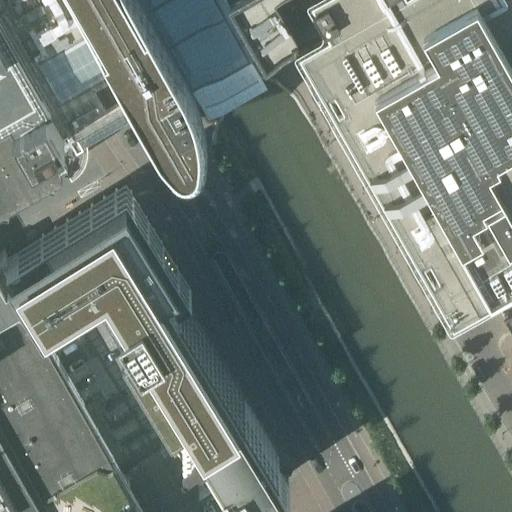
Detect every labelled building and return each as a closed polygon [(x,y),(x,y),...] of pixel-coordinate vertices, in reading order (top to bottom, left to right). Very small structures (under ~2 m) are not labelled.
[(0,0),(0,203),(61,169),(58,163),(67,166),(70,171),(70,172),(73,170),(75,168),(78,166),(80,163),(82,161),(83,158),(85,155),(86,152),(87,149),(87,145),(87,142),(87,139),(86,136),(85,132),(84,129),(83,127),(77,130),(68,128),(67,127),(72,124),(41,69),(18,29),(1,0),(0,0)] [(180,134),(182,133),(184,132),(186,131),(190,128),(192,124),(193,120),(210,111),(190,77),(190,75),(188,70),(187,67),(223,47),(257,28),(241,0),(1,0),(18,29),(41,69),(72,124),(67,127),(68,128),(77,130),(83,126),(113,112),(142,93),(159,123),(161,126),(163,128),(164,129),(167,135),(170,133),(174,134),(175,134),(180,134)] [(511,0),(286,0),(292,11),(450,287),(484,267),(508,309),(511,316),(511,0)] [(113,271),(131,300),(176,273),(177,273),(139,212),(138,211),(133,213),(132,212),(132,211),(133,210),(133,209),(133,208),(133,207),(133,206),(133,205),(133,204),(133,203),(133,202),(132,201),(132,200),(132,199),(131,198),(130,198),(130,197),(129,196),(128,195),(127,195),(126,194),(124,194),(124,193),(122,193),(120,193),(118,193),(116,194),(114,195),(113,196),(111,197),(110,199),(109,201),(108,203),(108,205),(108,206),(106,207),(104,201),(103,202),(5,262),(6,262),(17,280),(18,283),(32,306),(40,320),(60,308),(87,292),(72,267),(91,255),(104,277),(113,271)] [(0,511),(139,511),(128,493),(129,493),(128,492),(112,464),(111,462),(96,437),(97,437),(96,435),(96,436),(85,417),(57,369),(50,355),(35,330),(36,330),(35,328),(35,329),(29,318),(32,306),(18,283),(17,280),(6,262),(5,262),(2,256),(0,256),(0,511)] [(176,273),(131,300),(99,320),(99,321),(99,322),(99,321),(145,395),(159,417),(174,441),(178,447),(177,447),(178,448),(245,407),(179,300),(189,293),(176,273)] [(245,407),(178,448),(178,449),(179,448),(182,454),(199,481),(202,486),(202,487),(203,488),(198,491),(210,511),(237,511),(242,509),(243,510),(288,482),(287,480),(276,462),(278,460),(245,407)]
